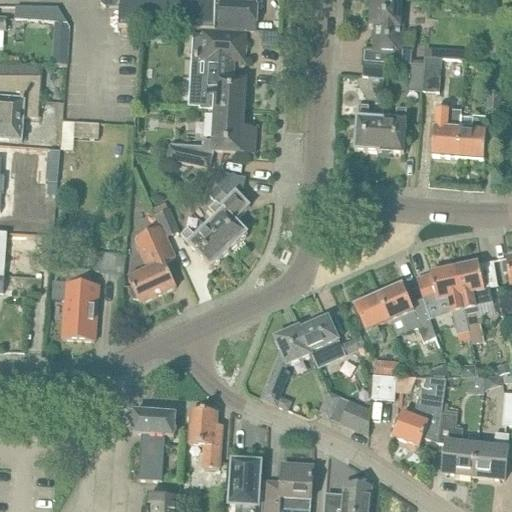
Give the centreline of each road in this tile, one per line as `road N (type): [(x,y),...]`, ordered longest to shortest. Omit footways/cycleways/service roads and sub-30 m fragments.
road 1 (residential): [(186,334),(214,385),(234,401),(356,453),(442,511)]
road 2 (residential): [(312,198),(325,0)]
road 3 (residential): [(186,334),(90,376),(0,375)]
road 4 (residential): [(408,208),(400,236),(333,269),(301,268)]
road 5 (residential): [(301,268),(291,283),(186,334)]
